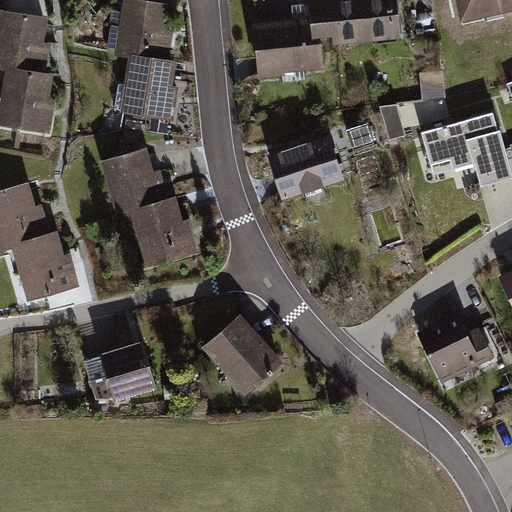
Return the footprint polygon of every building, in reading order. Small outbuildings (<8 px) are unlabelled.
[(169,3),(140,0),(121,0),(115,56),(122,57),(170,62),(173,34),(166,33),(169,3)] [(249,0),(255,78),(323,73),(322,47),(402,42),(399,0),(249,0)] [(511,0),(459,0),(463,16),(511,5),(511,0)] [(45,20),(0,15),(0,74),(46,80),(49,52),(42,51),(45,20)] [(170,62),(122,57),(119,89),(111,88),(108,116),(177,124),(181,92),(174,91),(177,63),(170,62)] [(46,80),(0,74),(0,135),(53,141),(56,110),(49,109),(53,81),(46,80)] [(383,108),(391,137),(405,133),(398,104),(383,108)] [(496,109),(425,129),(436,172),(476,162),(482,184),(511,175),(511,143),(508,145),(496,109)] [(370,123),(349,130),(354,145),(375,138),(370,123)] [(268,151),(282,194),(344,176),(330,130),(268,151)] [(147,152),(102,165),(119,223),(128,220),(170,208),(162,179),(155,181),(147,152)] [(27,186),(0,193),(0,247),(3,247),(48,234),(42,214),(35,216),(27,186)] [(170,208),(128,220),(143,275),(200,259),(190,225),(183,227),(176,206),(170,208)] [(48,234),(3,247),(18,307),(79,292),(71,259),(64,261),(57,233),(48,234)] [(511,270),(498,277),(511,307),(511,270)] [(456,313),(417,330),(440,384),(492,362),(478,329),(465,334),(456,313)] [(243,322),(207,351),(231,382),(237,377),(250,394),(280,369),(243,322)] [(142,340),(99,353),(113,400),(156,388),(142,340)]
